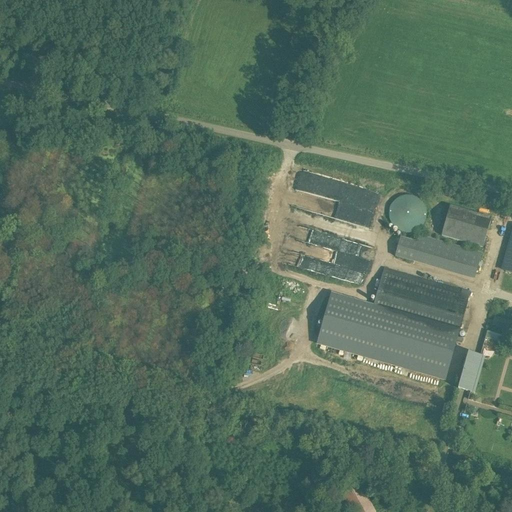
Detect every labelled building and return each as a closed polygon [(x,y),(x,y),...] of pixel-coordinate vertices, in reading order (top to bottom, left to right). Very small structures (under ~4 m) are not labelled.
[(298,194),(294,210),(369,225),(372,209),(298,194)] [(425,218),(425,213),(424,210),(422,207),(420,204),(417,202),(414,200),(411,199),(406,198),(402,199),(399,200),(395,202),(393,204),(390,207),(389,210),(387,213),(387,218),(387,222),(389,225),(390,228),(393,231),(394,233),(398,235),(402,236),(405,237),(409,237),(412,236),(416,234),(419,232),(421,229),(424,225),(425,222),(425,218)] [(442,236),(483,248),(491,219),(450,207),(442,236)] [(340,253),(344,240),(303,228),(299,241),(340,253)] [(397,252),(476,274),(481,254),(420,237),(418,244),(401,239),(397,252)] [(501,271),(511,273),(511,259),(505,257),(501,271)] [(370,317),(456,341),(470,293),(384,269),(370,317)] [(456,341),(370,317),(328,305),(320,334),(448,371),(456,341)] [(511,324),(494,318),(491,327),(509,332),(511,324)] [(502,343),(504,337),(487,332),(485,338),(502,343)] [(499,362),(503,349),(492,345),(488,358),(499,362)] [(468,354),(458,389),(470,392),(480,357),(468,354)] [(341,491),(353,511),(370,511),(363,497),(364,496),(357,482),(341,491)]
